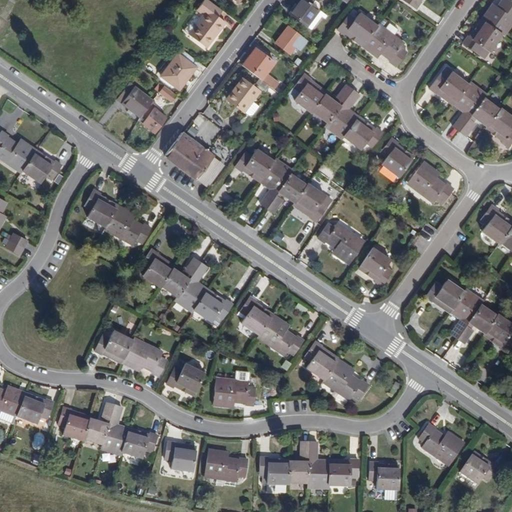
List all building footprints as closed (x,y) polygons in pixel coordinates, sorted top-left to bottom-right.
[(222,10),(208,0),(203,0),(197,9),(201,13),(202,11),(205,14),(189,35),(206,48),(225,22),(218,16),(222,10)] [(298,0),(289,13),(305,25),(317,8),(313,5),(308,1),(306,0),(298,0)] [(496,9),(490,5),(481,18),(502,32),(511,17),(511,0),(500,0),(496,6),(498,7),(496,9)] [(310,29),(320,16),(322,12),(317,8),(305,25),(310,29)] [(343,34),(344,32),(361,45),(376,25),(359,12),(354,19),(348,15),(337,29),(343,34)] [(483,45),(490,50),(502,32),(481,18),(469,36),(468,35),(464,41),(479,52),(483,45)] [(394,35),(392,37),(376,25),(361,45),(374,55),(379,49),(381,50),(380,52),(390,60),(389,62),(395,66),(405,52),(400,47),(403,42),(394,35)] [(301,50),(307,42),(287,27),(282,33),(283,34),(277,43),(290,53),(295,47),(301,50)] [(259,79),(261,79),(273,62),(255,48),(242,65),(257,77),(259,79)] [(161,76),(176,87),(183,78),(186,80),(199,63),(182,50),(179,54),(178,53),(161,76)] [(294,98),(312,111),(325,93),(327,91),(310,78),(311,77),(304,72),(294,87),(299,91),(294,98)] [(434,94),(435,93),(453,106),(467,85),(450,72),(445,79),(438,75),(428,89),(434,94)] [(270,74),(265,80),(276,88),(281,81),(270,74)] [(179,90),(186,80),(183,78),(176,87),(179,90)] [(226,99),(236,106),(251,85),(242,78),(226,99)] [(270,86),(261,79),(259,79),(256,83),(266,91),(270,86)] [(140,117),(149,105),(153,101),(128,82),(116,99),(128,108),(133,112),(140,117)] [(159,92),(164,86),(159,82),(154,89),(159,92)] [(459,117),(452,127),(459,132),(468,119),(473,112),(484,98),(486,95),(469,83),(467,85),(453,106),(460,111),(461,109),(464,111),(459,118),(459,117)] [(346,84),(337,96),(343,100),(352,88),(346,84)] [(251,85),(236,106),(243,112),(259,91),(251,85)] [(176,95),(164,86),(159,92),(171,101),(176,95)] [(360,94),(352,88),(343,100),(338,107),(328,122),(325,125),(342,138),(344,135),(359,115),(351,109),(350,110),(346,107),(351,101),(354,102),(360,94)] [(337,102),(325,93),(312,111),(328,122),(338,107),(335,105),(337,102)] [(477,115),(474,118),(486,126),(499,109),(484,98),(473,112),(477,115)] [(166,118),(149,105),(140,117),(138,120),(137,122),(153,134),(166,118)] [(511,116),(500,107),(499,109),(486,126),(485,128),(502,140),(501,141),(507,145),(511,138),(511,126),(511,116)] [(376,126),(375,126),(359,115),(344,135),(360,147),(366,140),(372,145),(383,131),(376,126)] [(474,124),(468,119),(459,132),(465,136),(474,124)] [(166,157),(185,172),(204,147),(182,131),(165,154),(166,157)] [(5,163),(21,173),(35,152),(21,144),(17,149),(15,148),(16,146),(6,139),(7,138),(0,134),(0,162),(4,165),(5,163)] [(227,151),(231,144),(223,139),(218,147),(227,151)] [(396,146),(397,144),(390,140),(380,154),(386,159),(381,166),(397,178),(412,158),(396,146)] [(215,155),(204,147),(185,172),(196,180),(215,155)] [(241,170),(242,169),(259,181),(274,159),(257,147),(251,155),(245,150),(235,165),(241,170)] [(53,162),(52,163),(35,152),(21,173),(39,184),(44,177),(50,181),(60,166),(53,162)] [(266,192),(259,203),(266,208),(274,197),(281,187),(290,173),(293,169),(276,156),(274,159),(259,181),(267,186),(269,184),(272,187),(267,193),(266,192)] [(433,176),(437,170),(424,161),(409,181),(424,192),(422,195),(433,202),(436,198),(442,202),(453,188),(448,184),(446,184),(436,176),(435,177),(433,176)] [(284,190),(282,192),(294,201),(305,184),(290,173),(281,187),(284,190)] [(325,195),(306,182),(305,184),(294,201),(293,203),(310,215),(311,217),(316,221),(324,209),(319,205),(325,195)] [(89,212),(85,221),(104,229),(115,206),(96,198),(96,196),(89,194),(82,209),(89,212)] [(281,201),(274,197),(266,208),(273,212),(281,201)] [(129,213),(115,206),(104,229),(121,237),(120,240),(132,245),(134,239),(141,242),(148,225),(142,222),(141,223),(129,218),(128,221),(126,220),(129,213)] [(484,231),(500,242),(500,241),(511,225),(511,220),(499,211),(500,209),(495,206),(484,220),(489,224),(484,231)] [(349,230),(350,228),(339,221),(336,226),(328,221),(319,236),(325,241),(326,240),(336,248),(337,246),(340,248),(335,254),(349,263),(364,241),(349,230)] [(511,225),(500,241),(511,250),(511,225)] [(24,243),(10,236),(7,242),(21,250),(24,243)] [(17,257),(21,250),(7,242),(3,250),(17,257)] [(385,267),(390,259),(372,247),(358,268),(375,280),(374,281),(375,282),(381,286),(391,272),(385,267)] [(160,288),(160,287),(172,269),(173,267),(155,256),(155,254),(149,251),(140,266),(146,270),(141,277),(160,288)] [(192,260),(184,272),(190,276),(198,264),(192,260)] [(200,277),(205,268),(198,264),(190,276),(186,282),(176,297),(173,302),(190,313),(192,310),(205,289),(198,285),(196,287),(193,285),(199,276),(200,277)] [(181,280),(183,277),(172,269),(160,287),(176,297),(186,282),(181,280)] [(431,299),(432,298),(449,310),(452,307),(464,290),(447,277),(441,284),(435,280),(425,295),(431,299)] [(464,290),(452,307),(449,310),(458,317),(460,315),(462,316),(457,323),(456,323),(449,332),(456,337),(465,325),(470,318),(481,303),(483,300),(466,288),(464,290)] [(225,299),(224,301),(205,289),(192,310),(210,322),(215,314),(221,318),(231,303),(225,299)] [(240,324),(258,336),(271,315),(254,303),(255,302),(249,298),(239,312),(245,317),(240,324)] [(475,321),(473,324),(484,332),(497,314),(481,303),(470,318),(475,321)] [(511,323),(498,313),(497,314),(484,332),(483,334),(500,346),(499,347),(506,352),(511,344),(511,334),(510,333),(511,329),(511,323)] [(286,324),(278,319),(271,315),(258,336),(274,346),(273,348),(284,356),(287,350),(293,354),(303,339),(297,334),(296,336),(285,329),(284,331),(282,330),(286,324)] [(471,330),(465,325),(456,337),(463,342),(471,330)] [(100,356),(101,354),(119,364),(130,342),(112,332),(108,340),(101,337),(93,353),(100,356)] [(149,349),(148,351),(130,342),(119,364),(134,372),(137,366),(139,367),(138,369),(149,375),(149,376),(155,380),(164,364),(157,360),(160,355),(149,349)] [(312,362),(308,369),(325,381),(334,367),(339,360),(322,348),(323,347),(316,343),(306,357),(312,362)] [(353,369),(344,363),(339,360),(334,367),(325,381),(341,391),(340,393),(350,401),(354,395),(360,399),(370,385),(364,380),(363,381),(353,374),(351,377),(349,375),(353,369)] [(190,397),(202,375),(183,365),(179,373),(173,370),(164,386),(171,389),(172,388),(190,397)] [(247,388),(247,381),(235,380),(234,383),(216,382),(214,407),(230,407),(231,401),(233,401),(233,404),(246,404),(246,406),(253,406),(254,389),(247,388)] [(17,418),(21,410),(27,395),(12,389),(9,396),(6,395),(7,392),(0,389),(0,411),(17,418)] [(47,401),(46,402),(27,395),(21,410),(17,418),(37,426),(40,418),(47,421),(54,404),(47,401)] [(112,406),(107,420),(113,422),(118,408),(112,406)] [(84,442),(85,441),(92,421),(92,418),(72,412),(72,410),(65,408),(60,425),(67,427),(64,435),(84,442)] [(127,411),(118,408),(113,422),(110,431),(105,447),(103,452),(122,459),(123,456),(131,432),(123,429),(122,432),(118,431),(122,421),(123,421),(127,411)] [(106,429),(107,426),(92,421),(85,441),(105,447),(110,431),(106,429)] [(435,430),(436,429),(430,425),(419,440),(425,444),(422,449),(433,456),(434,454),(450,464),(464,444),(450,435),(446,441),(443,440),(445,437),(435,430)] [(152,437),(151,439),(131,432),(123,456),(144,463),(147,455),(153,457),(159,440),(152,437)] [(176,444),(176,442),(169,441),(166,459),(173,460),(171,468),(192,473),(197,447),(176,444)] [(308,459),(308,467),(308,485),(308,490),(329,490),(329,487),(329,462),(320,462),(320,465),(316,465),(316,454),(317,454),(317,444),(308,443),(308,459)] [(227,460),(227,452),(211,450),(209,476),(227,478),(227,480),(240,481),(240,475),(248,476),(250,458),(242,457),(242,459),(230,458),(230,460),(227,460)] [(493,462),(491,463),(474,451),(460,472),(477,484),(482,477),(489,482),(499,467),(493,462)] [(288,487),(288,485),(288,463),(288,462),(267,461),(267,460),(259,460),(259,478),(266,478),(266,486),(288,487)] [(350,462),(343,462),(329,462),(329,487),(350,487),(350,479),(358,479),(358,461),(350,461),(350,462)] [(303,467),(303,463),(288,463),(288,485),(308,485),(308,467),(303,467)] [(375,466),(374,464),(368,464),(367,482),(374,483),(374,491),(397,491),(396,466),(375,466)]
